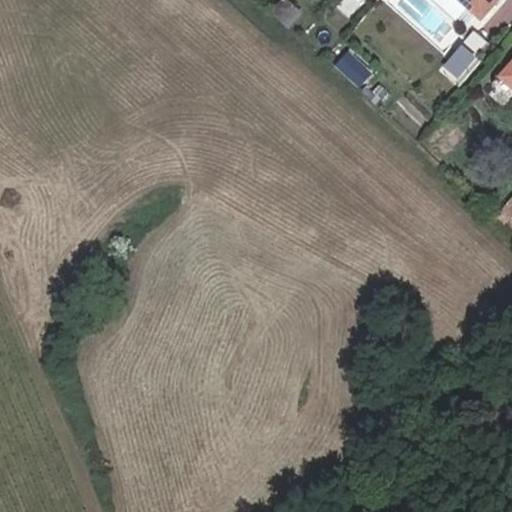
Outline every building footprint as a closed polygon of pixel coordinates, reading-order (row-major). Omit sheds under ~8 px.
[(360,0),(346,17),(358,28),(378,6),(370,0),(360,0)] [(503,16),(493,5),(498,0),(435,0),(465,26),(475,16),(490,28),(503,16)] [(287,35),(301,22),(279,3),(266,16),(287,35)] [(358,28),(370,38),(390,17),(378,6),(358,28)] [(446,77),(468,94),(500,57),(480,40),(446,77)] [(364,99),(378,83),(357,65),(343,80),(364,99)] [(511,205),(495,225),(510,240),(511,238),(511,205)]
